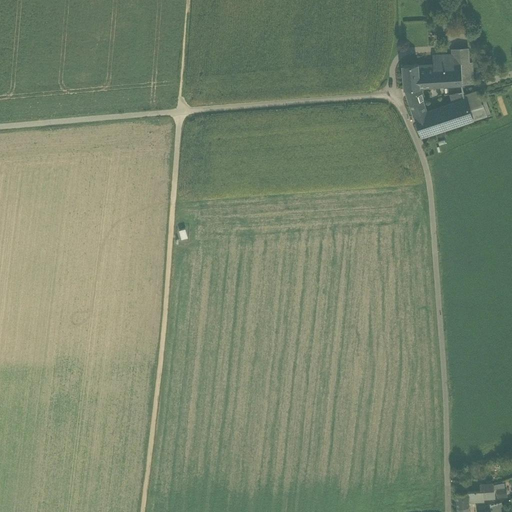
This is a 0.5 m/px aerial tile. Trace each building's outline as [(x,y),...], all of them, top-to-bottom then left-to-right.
[(440,17),(440,22),(440,31),(450,32),(450,17),(440,17)] [(428,31),(440,31),(440,22),(429,22),(428,31)] [(452,47),(452,54),(453,64),(468,62),(467,46),(452,47)] [(470,82),(468,62),(453,64),(452,54),(432,55),(433,65),(434,85),(470,82)] [(402,65),(404,87),(417,86),(434,85),(433,65),(418,66),(418,63),(402,65)] [(404,87),(408,98),(420,94),(417,86),(404,87)] [(478,89),(463,94),(464,97),(465,98),(477,94),(479,98),(481,97),(478,89)] [(449,94),(451,102),(464,97),(463,94),(462,91),(449,94)] [(426,111),(420,94),(408,98),(414,115),(426,111)] [(477,94),(465,98),(472,119),(485,115),(479,98),(477,94)] [(481,97),(479,98),(485,115),(489,113),(483,96),(481,97)] [(451,102),(426,111),(414,115),(422,137),(472,119),(465,98),(464,97),(451,102)] [(504,488),(496,488),(496,490),(497,499),(507,498),(506,488),(504,488)] [(495,499),(494,490),(480,491),(468,492),(468,500),(495,499)] [(456,492),(457,507),(468,506),(468,500),(468,492),(456,492)] [(503,511),(501,502),(493,503),(496,511),(500,511),(503,511)]
